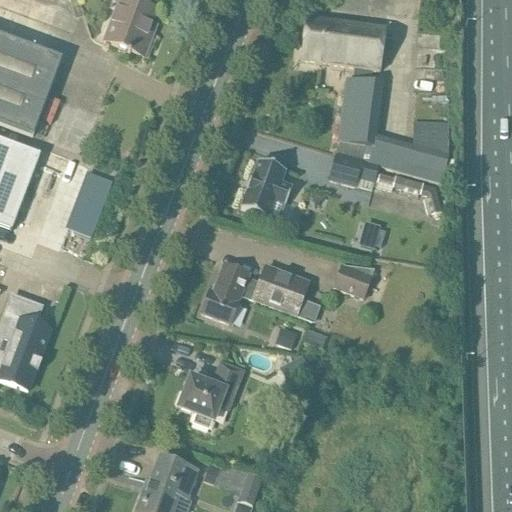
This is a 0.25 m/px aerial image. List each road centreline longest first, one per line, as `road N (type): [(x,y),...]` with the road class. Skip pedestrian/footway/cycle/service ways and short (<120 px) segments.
road 1 (residential): [(74,472),(255,0)]
road 2 (motorway): [(504,0),(511,245)]
